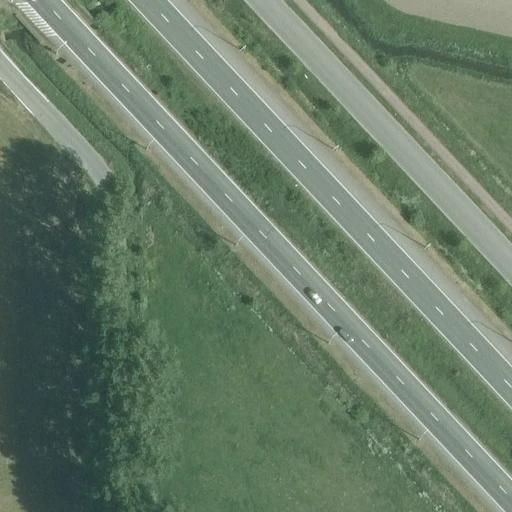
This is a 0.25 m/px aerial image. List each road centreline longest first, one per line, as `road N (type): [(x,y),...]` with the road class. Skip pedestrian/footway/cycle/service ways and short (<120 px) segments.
road 1 (trunk): [(42,0),(511,498)]
road 2 (trunk): [(511,387),(150,0)]
road 3 (unclassified): [(0,61),(111,185),(133,511)]
road 4 (unclassified): [(511,272),(261,0)]
